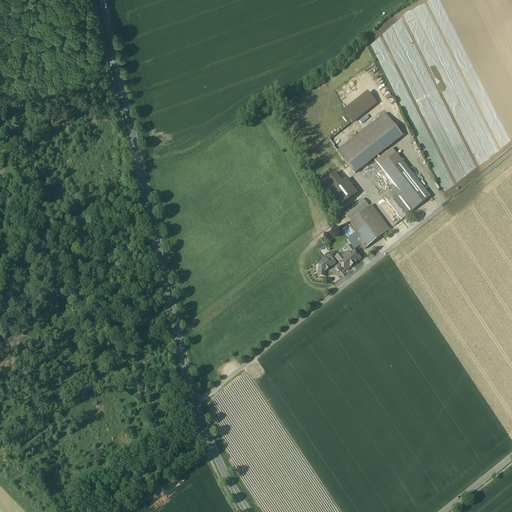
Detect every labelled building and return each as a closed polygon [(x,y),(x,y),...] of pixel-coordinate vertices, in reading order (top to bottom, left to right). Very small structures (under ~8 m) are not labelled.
[(376,104),(360,117),(364,123),(381,110),(376,104)] [(358,117),(352,109),(347,113),(353,120),(358,117)] [(384,114),(337,152),(355,174),(402,137),(384,114)] [(357,120),(331,141),(334,145),(361,125),(357,120)] [(430,198),(402,162),(386,175),(397,188),(387,196),(388,198),(390,201),(388,203),(402,220),(410,214),(430,198)] [(363,199),(355,206),(344,214),(350,221),(368,206),(363,199)] [(371,206),(350,222),(362,239),(359,241),(361,245),(365,250),(390,230),(371,206)] [(357,239),(351,244),(352,245),(350,247),(353,251),(361,245),(359,241),(357,239)] [(353,251),(350,247),(347,249),(351,253),(343,259),(340,255),(335,258),(346,272),(355,264),(356,264),(356,263),(360,260),(353,251)] [(335,264),(329,256),(326,259),(332,266),(335,264)] [(326,259),(325,260),(325,259),(318,264),(320,266),(318,276),(324,277),(324,272),(326,271),(329,269),(332,266),(326,259)]
